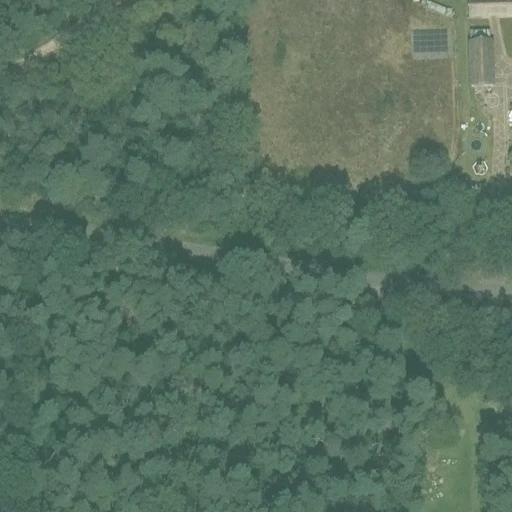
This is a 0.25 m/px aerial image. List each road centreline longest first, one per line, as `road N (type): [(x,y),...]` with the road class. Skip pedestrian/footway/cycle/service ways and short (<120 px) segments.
road 1 (unclassified): [(511,291),(0,223)]
road 2 (track): [(107,238),(87,377),(46,511)]
road 3 (track): [(381,279),(378,305),(392,339),(468,425),(481,511)]
road 4 (track): [(104,0),(0,75)]
